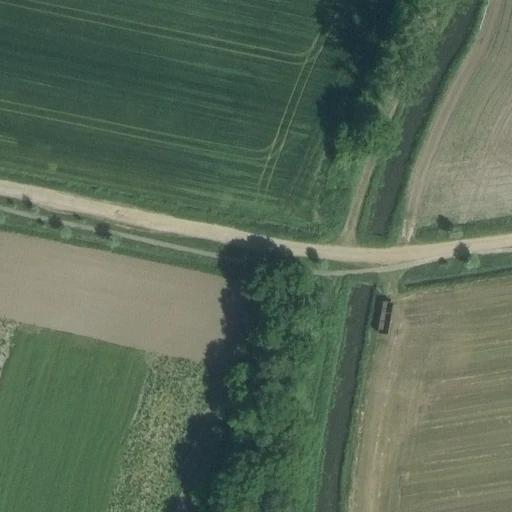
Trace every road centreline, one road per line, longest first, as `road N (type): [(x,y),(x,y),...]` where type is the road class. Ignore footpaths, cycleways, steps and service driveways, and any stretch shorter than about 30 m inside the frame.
road 1 (track): [(511,247),(447,257),(344,257),(0,191)]
road 2 (track): [(449,0),(371,175),(351,257)]
